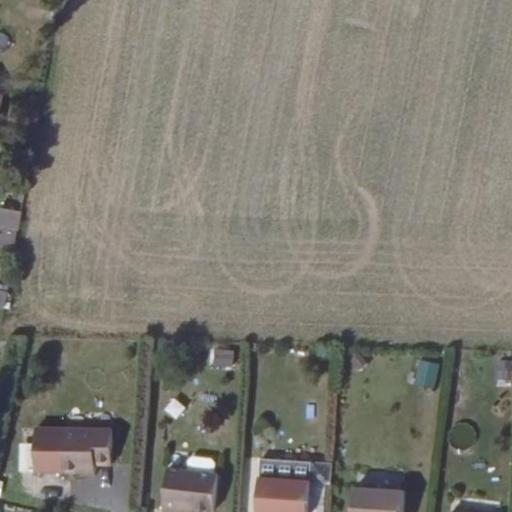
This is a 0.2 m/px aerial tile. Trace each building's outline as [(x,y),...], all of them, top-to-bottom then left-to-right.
[(0,180),(0,226),(19,230),(27,186),(0,180)] [(0,226),(0,256),(15,259),(19,230),(0,226)] [(9,293),(0,291),(0,305),(6,306),(9,293)] [(209,368),(235,369),(236,349),(209,348),(209,368)] [(412,385),(435,388),(438,362),(415,359),(412,385)] [(476,419),(474,400),(456,401),(458,421),(476,419)] [(83,470),(97,471),(97,464),(114,465),(116,429),(67,426),(65,469),(83,470)] [(188,466),(213,468),(214,457),(188,456),(188,466)] [(170,467),(164,502),(181,505),(180,510),(192,511),(212,511),(218,475),(170,467)] [(31,498),(62,499),(63,473),(33,472),(31,498)] [(310,511),(314,487),(262,480),(258,511),(310,511)] [(393,511),(395,498),(359,494),(356,511),(393,511)]
